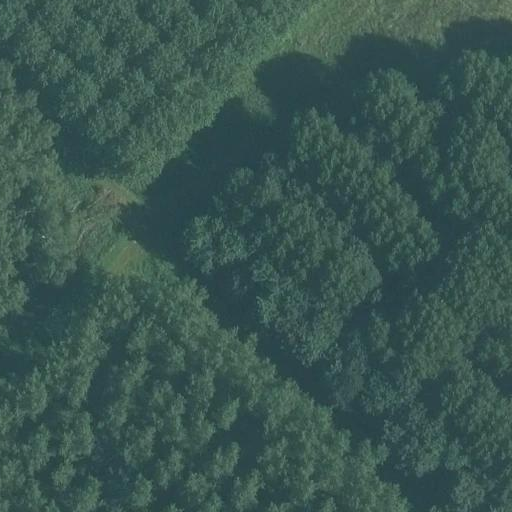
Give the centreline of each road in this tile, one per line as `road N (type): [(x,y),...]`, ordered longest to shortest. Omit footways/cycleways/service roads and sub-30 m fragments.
road 1 (track): [(511,69),(397,84),(317,112),(134,251),(130,216),(0,88)]
road 2 (track): [(0,386),(369,0)]
